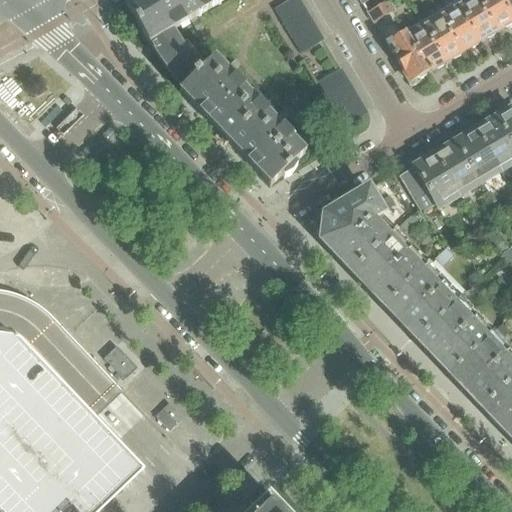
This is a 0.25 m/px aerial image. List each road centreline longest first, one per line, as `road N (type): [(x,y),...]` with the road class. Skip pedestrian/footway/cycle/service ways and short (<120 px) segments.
road 1 (tertiary): [(247,235),(19,9)]
road 2 (tertiary): [(0,122),(168,296)]
road 3 (tertiary): [(511,510),(359,353)]
road 4 (residential): [(247,235),(414,133)]
road 5 (tertiary): [(168,296),(281,416)]
road 6 (tertiary): [(359,353),(247,235)]
road 7 (residential): [(414,133),(330,0)]
road 8 (residential): [(179,511),(281,416)]
road 9 (tertiary): [(281,416),(370,511)]
